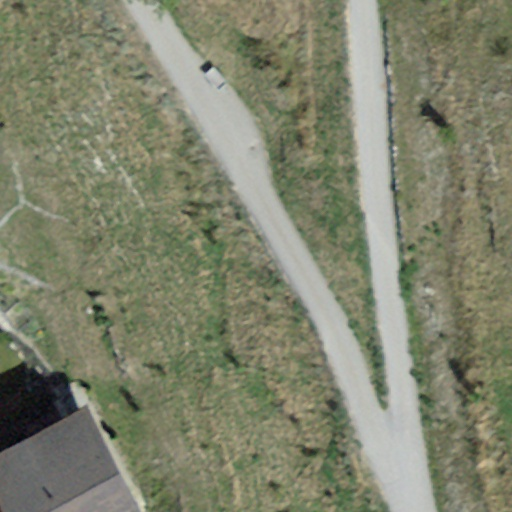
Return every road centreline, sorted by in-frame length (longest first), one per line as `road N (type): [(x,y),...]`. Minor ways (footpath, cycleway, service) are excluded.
road 1 (unclassified): [(140,0),(317,298),(380,439),(409,450)]
road 2 (unclassified): [(409,450),(363,0)]
